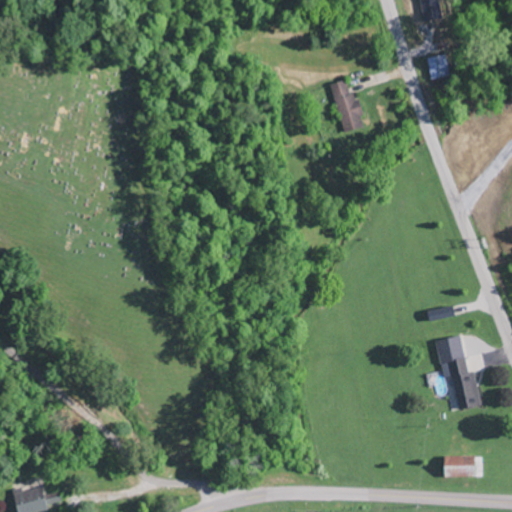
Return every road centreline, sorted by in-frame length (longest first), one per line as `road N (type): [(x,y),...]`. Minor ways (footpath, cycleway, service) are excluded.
road 1 (residential): [(511,350),(386,0)]
road 2 (tertiary): [(511,501),(310,492),(199,511)]
road 3 (residential): [(0,341),(151,478),(247,498)]
